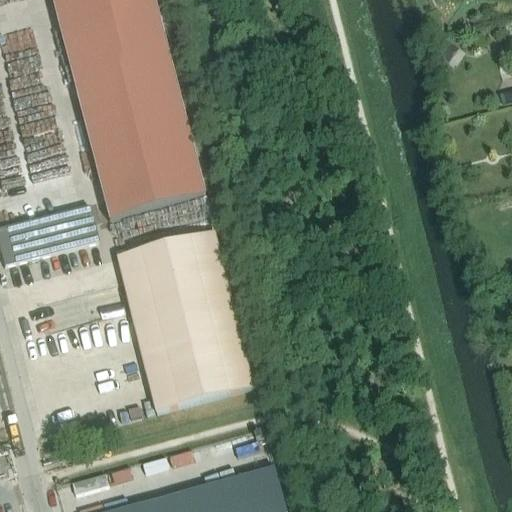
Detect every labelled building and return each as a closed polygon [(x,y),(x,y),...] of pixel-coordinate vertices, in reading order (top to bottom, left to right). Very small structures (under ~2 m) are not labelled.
[(51,0),(108,224),(205,199),(155,0),(51,0)] [(447,43),(438,58),(449,65),(458,50),(447,43)] [(511,92),(501,95),(504,106),(511,104),(511,92)] [(0,253),(4,270),(99,246),(90,210),(0,232),(0,253)] [(118,262),(157,418),(254,394),(215,238),(118,262)] [(88,325),(49,333),(51,344),(91,337),(88,325)] [(285,511),(274,472),(129,511),(285,511)]
